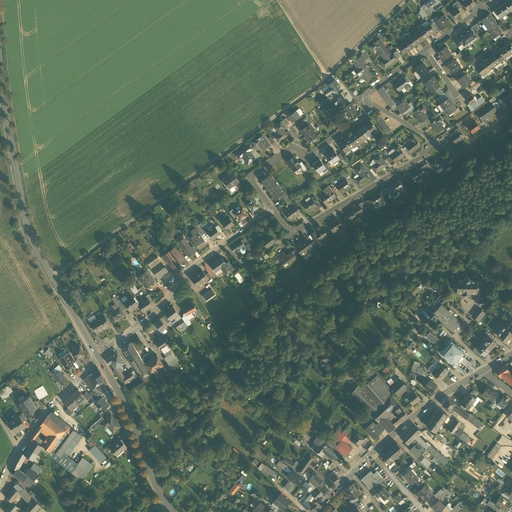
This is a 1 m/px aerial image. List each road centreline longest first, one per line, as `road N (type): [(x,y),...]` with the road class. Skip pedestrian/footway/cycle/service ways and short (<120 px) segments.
road 1 (track): [(327,77),(53,278)]
road 2 (secondary): [(98,358),(30,236),(0,61)]
road 3 (residential): [(271,207),(182,274),(156,313),(98,358)]
road 4 (residential): [(432,139),(414,162),(298,230),(287,229),(271,207)]
road 5 (residential): [(271,207),(254,174),(289,148),(315,151),(376,106)]
road 6 (secondary): [(172,511),(98,358)]
road 7 (residential): [(98,358),(17,449),(0,487)]
road 8 (tertiary): [(483,370),(372,454)]
